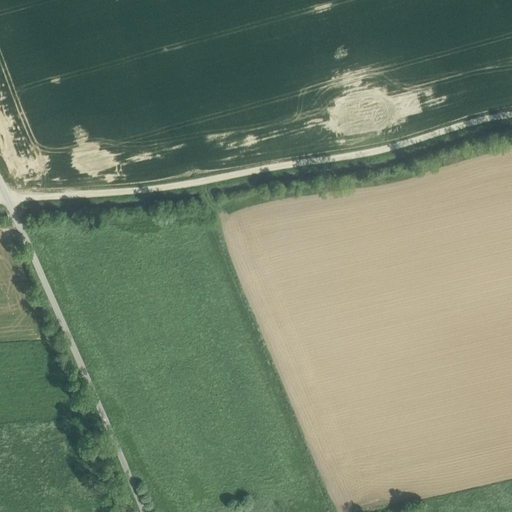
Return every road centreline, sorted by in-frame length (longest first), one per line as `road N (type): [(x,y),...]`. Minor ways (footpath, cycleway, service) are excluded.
road 1 (track): [(511,114),(360,155),(181,186),(0,200)]
road 2 (unclassified): [(143,511),(0,179)]
